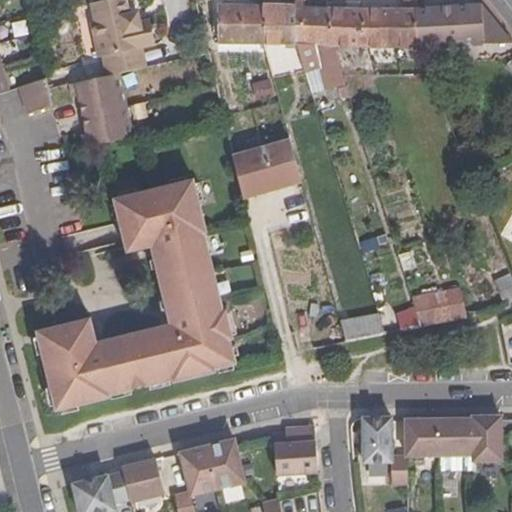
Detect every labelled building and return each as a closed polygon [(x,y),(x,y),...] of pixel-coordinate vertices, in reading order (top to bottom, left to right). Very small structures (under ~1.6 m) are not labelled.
[(0,0),(0,95),(10,92),(0,60),(0,0)] [(157,45),(151,20),(142,22),(141,21),(131,14),(127,0),(109,0),(93,4),(97,22),(93,23),(100,57),(104,56),(143,48),(157,45)] [(194,0),(200,20),(211,18),(210,0),(194,0)] [(262,41),(262,6),(217,5),(217,44),(263,44),(262,41)] [(511,43),(511,41),(481,5),(417,9),(419,48),(428,48),(483,45),(511,43)] [(296,45),(295,7),(262,6),(262,41),(263,44),(267,44),(279,45),(296,45)] [(311,93),(325,89),(346,85),(335,48),(327,47),(327,8),(326,8),(295,7),(296,45),(302,63),(311,93)] [(419,48),(417,9),(380,9),(327,8),(327,47),(370,48),(405,48),(418,48),(419,48)] [(148,68),(143,48),(104,56),(109,76),(119,74),(148,68)] [(127,109),(119,74),(109,76),(74,84),(70,85),(72,98),(78,96),(86,134),(81,135),(84,148),(150,134),(144,106),(127,109)] [(50,91),(47,78),(18,88),(22,99),(50,91)] [(272,97),(268,78),(250,81),(253,100),(272,97)] [(27,114),(53,106),(50,91),(22,99),(27,114)] [(301,181),(289,141),(233,158),(245,198),(301,181)] [(234,364),(228,340),(232,339),(226,312),(221,312),(202,234),(206,233),(193,181),(114,200),(127,252),(151,247),(170,325),(96,344),(90,320),(37,332),(56,410),(109,397),(108,395),(172,379),(173,382),(215,372),(214,369),(234,364)] [(511,302),(511,277),(511,275),(492,283),(503,307),(511,302)] [(492,283),(492,282),(461,289),(467,319),(491,314),(503,307),(492,283)] [(467,319),(461,289),(461,288),(412,298),(416,310),(417,314),(420,327),(421,328),(467,319)] [(398,318),(417,314),(416,310),(397,314),(398,318)] [(385,335),(379,314),(340,319),(346,343),(385,335)] [(420,327),(417,314),(398,318),(402,332),(420,327)] [(501,461),(501,417),(472,417),(472,420),(473,456),(473,461),(501,461)] [(392,457),(391,418),(363,419),(364,463),(392,462),(392,483),(406,483),(406,459),(406,457),(404,457),(392,457)] [(439,456),(438,420),(406,420),(406,457),(439,456)] [(473,456),(472,420),(438,420),(439,456),(473,456)] [(318,473),(315,442),(315,427),(285,429),(286,444),(274,445),(276,476),(318,473)] [(245,483),(234,440),(207,447),(218,490),(245,483)] [(218,490),(207,447),(180,454),(189,492),(174,496),(177,511),(194,511),(191,497),(218,490)] [(163,495),(155,460),(123,467),(124,472),(131,500),(132,502),(163,495)] [(110,511),(115,511),(114,504),(131,500),(124,472),(73,485),(79,511),(110,511)] [(281,511),(278,500),(262,504),(264,511),(281,511)]
